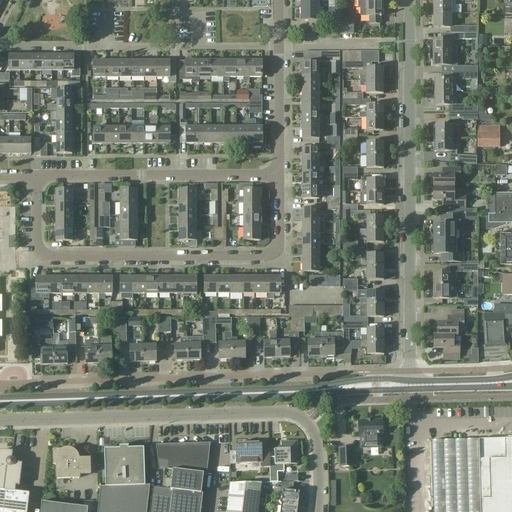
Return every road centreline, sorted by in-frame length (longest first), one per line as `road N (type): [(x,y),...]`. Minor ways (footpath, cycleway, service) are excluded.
road 1 (primary): [(0,401),(410,385)]
road 2 (residential): [(316,511),(317,441),(293,415),(0,419)]
road 3 (residential): [(36,176),(44,256),(267,255),(276,248),(276,173)]
road 4 (residential): [(410,385),(407,0)]
road 5 (residential): [(359,372),(0,383)]
road 6 (residential): [(0,46),(277,47)]
road 7 (residential): [(36,176),(276,173)]
road 8 (residential): [(276,173),(277,47)]
